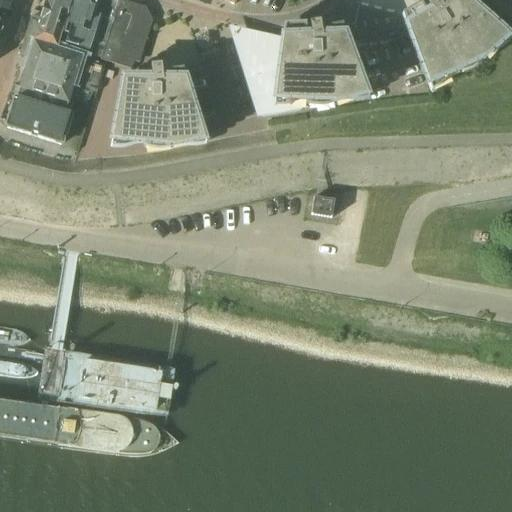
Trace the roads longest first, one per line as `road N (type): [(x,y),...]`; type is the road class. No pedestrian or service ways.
road 1 (residential): [(393,290),(0,226)]
road 2 (residential): [(393,290),(417,210),(435,199),(511,187)]
road 3 (residential): [(204,12),(275,21),(329,0)]
road 4 (residential): [(511,309),(393,290)]
